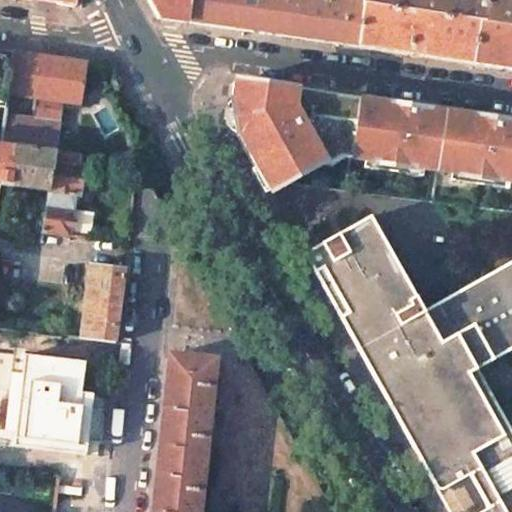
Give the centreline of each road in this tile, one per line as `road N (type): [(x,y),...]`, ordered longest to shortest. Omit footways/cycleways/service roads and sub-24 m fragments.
road 1 (secondary): [(151,66),(395,511)]
road 2 (residential): [(151,66),(185,52),(214,53),(511,96)]
road 3 (residential): [(150,261),(123,511)]
road 4 (residential): [(0,23),(84,35),(128,20)]
